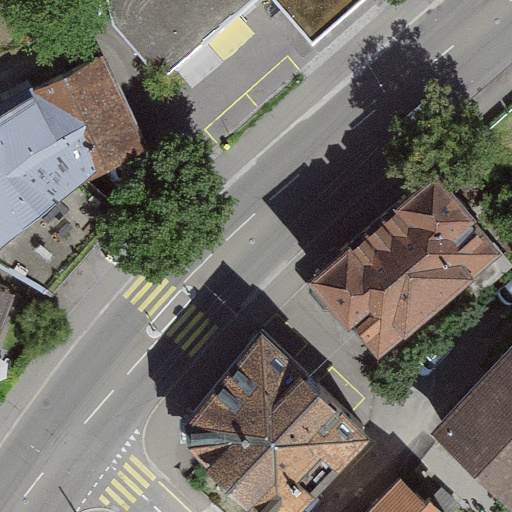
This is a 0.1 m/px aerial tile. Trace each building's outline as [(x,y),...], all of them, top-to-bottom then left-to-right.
[(106,0),(116,34),(159,82),(263,2),(315,65),(390,0),(106,0)] [(150,162),(104,58),(11,93),(0,103),(0,271),(53,298),(119,220),(77,194),(150,162)] [(436,163),(311,269),(379,350),(505,244),(436,163)] [(275,331),(178,423),(262,511),(290,511),(373,434),(275,331)] [(511,350),(439,428),(511,496),(511,350)] [(453,511),(400,462),(352,511),(453,511)]
